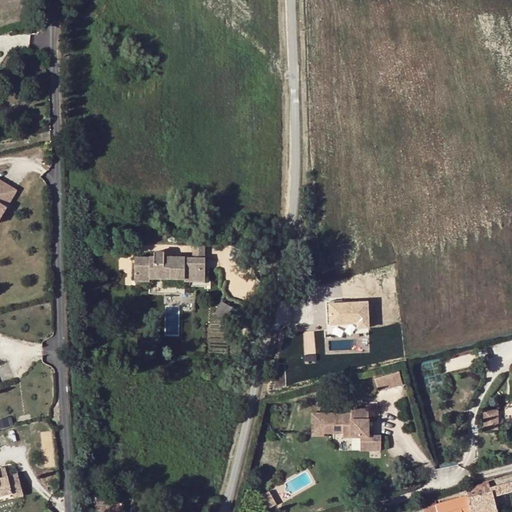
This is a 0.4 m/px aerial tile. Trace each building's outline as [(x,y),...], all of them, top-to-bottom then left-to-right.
[(0,221),(16,192),(0,182),(0,221)] [(205,269),(205,259),(164,258),(164,253),(154,252),(154,257),(150,257),(150,258),(134,258),(134,281),(149,281),(149,279),(184,279),(184,269),(205,269)] [(205,269),(184,269),(184,279),(184,281),(205,281),(205,269)] [(368,328),(367,302),(342,303),(329,304),(330,325),(357,323),(357,328),(368,328)] [(401,371),(376,378),(380,390),(404,383),(401,371)] [(368,435),(368,408),(351,408),(351,412),(311,412),(311,437),(324,437),(324,434),(342,434),(342,439),(349,439),(349,452),(381,452),(381,435),(368,435)] [(482,433),(496,433),(497,414),(482,414),(482,433)] [(0,500),(25,495),(17,464),(0,467),(0,500)] [(91,487),(102,488),(102,480),(92,479),(91,487)] [(488,481),(464,487),(467,496),(452,500),(455,511),(497,511),(493,497),(511,491),(511,484),(511,482),(490,487),(488,481)] [(261,496),(268,509),(277,504),(269,491),(261,496)] [(455,511),(452,500),(435,505),(436,511),(455,511)] [(94,511),(122,511),(123,503),(96,501),(94,511)]
